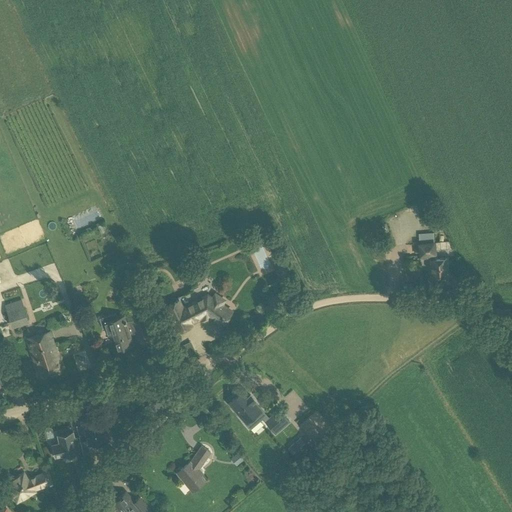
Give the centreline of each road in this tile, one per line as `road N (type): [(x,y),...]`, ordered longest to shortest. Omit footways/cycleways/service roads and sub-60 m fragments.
road 1 (residential): [(0,416),(208,365)]
road 2 (residential): [(59,511),(200,387),(208,365)]
road 3 (track): [(285,321),(342,300),(473,307)]
